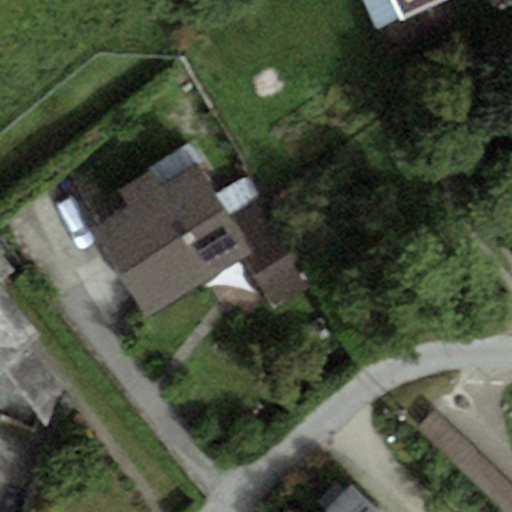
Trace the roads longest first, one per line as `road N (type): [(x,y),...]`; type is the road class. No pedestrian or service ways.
road 1 (residential): [(511,363),(423,361),(330,417),(222,511)]
road 2 (unknown): [(237,496),(98,317)]
